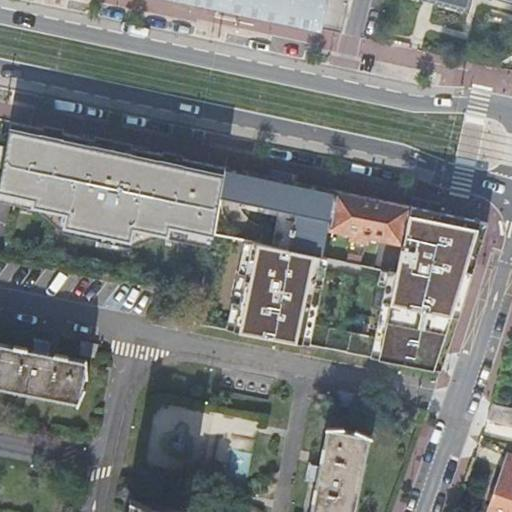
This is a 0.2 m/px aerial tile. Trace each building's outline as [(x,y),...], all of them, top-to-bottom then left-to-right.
[(179,0),(202,5),(301,26),(306,0),(179,0)] [(306,0),(301,26),(322,30),(328,0),(306,0)] [(437,0),(437,1),(469,9),(471,0),(437,0)] [(170,157),(12,124),(0,181),(0,193),(36,201),(35,206),(69,214),(67,227),(130,239),(133,226),(168,232),(169,225),(214,233),(220,200),(226,169),(170,157)] [(235,171),(226,169),(220,200),(279,212),(273,248),(312,256),(323,259),(329,231),(336,192),(246,173),(235,171)] [(336,192),(329,231),(403,247),(411,208),(373,200),(336,192)] [(403,247),(379,359),(441,371),(489,224),(454,217),(411,208),(403,247)] [(297,340),(312,256),(273,248),(258,246),(243,331),(297,340)] [(36,339),(35,350),(50,353),(52,342),(36,339)] [(50,353),(35,350),(0,343),(0,387),(75,402),(83,360),(50,353)] [(511,407),(493,403),(488,419),(511,424),(511,407)] [(321,468),(318,482),(311,511),(356,511),(370,441),(330,432),(321,468)] [(511,511),(511,456),(511,453),(510,453),(489,511),(511,511)] [(307,480),(318,482),(321,468),(310,466),(307,480)]
